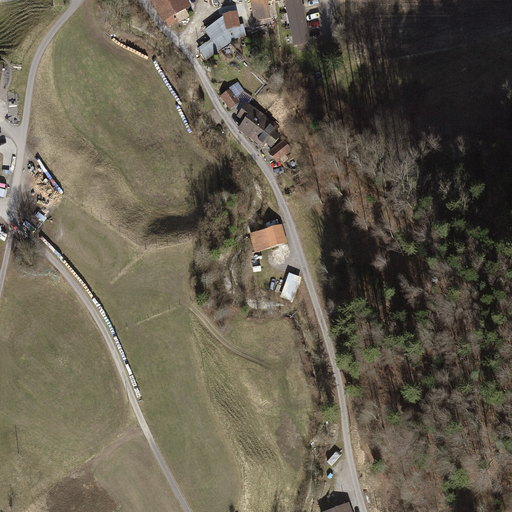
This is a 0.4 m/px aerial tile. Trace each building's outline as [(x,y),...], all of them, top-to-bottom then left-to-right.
[(191,8),(186,0),(155,0),(151,2),(157,12),(163,23),(165,22),(170,29),(190,18),(186,11),(191,8)] [(302,0),(297,0),(285,3),(294,46),(297,45),(298,51),(308,49),(307,43),(312,43),(302,0)] [(226,31),(241,27),(237,12),(223,15),(226,31)] [(197,49),(205,62),(236,40),(246,38),(244,27),(241,27),(226,31),(223,15),(202,31),(209,40),(197,49)] [(228,92),(221,97),(230,111),(247,101),(237,83),(226,89),(228,92)] [(237,132),(246,139),(262,117),(246,105),(239,115),(236,119),(243,124),(237,132)] [(279,130),(262,117),(246,139),(256,146),(263,137),(267,140),(270,142),(279,130)] [(276,162),(293,152),(287,142),(270,152),(276,162)] [(282,226),(250,235),(255,253),(287,244),(282,226)] [(302,278),(289,274),(280,298),(293,302),(302,278)]
